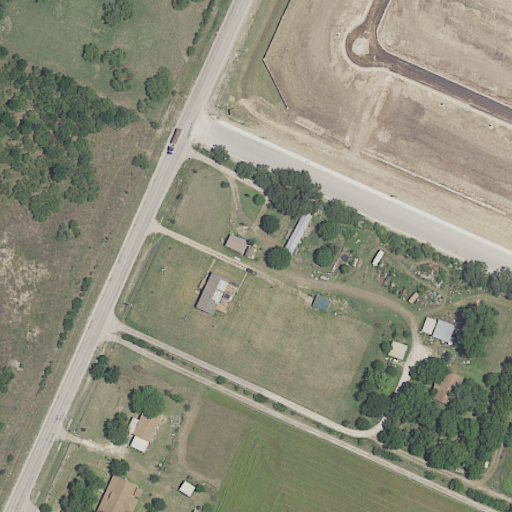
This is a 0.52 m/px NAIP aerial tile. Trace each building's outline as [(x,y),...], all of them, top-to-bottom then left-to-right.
[(283,250),(292,254),(313,214),(304,209),(283,250)] [(225,246),(241,253),(246,242),(230,234),(225,246)] [(195,307),(213,315),(230,280),(212,271),(195,307)] [(436,320),(425,317),(421,332),(432,334),(436,320)] [(432,336),(448,343),(455,326),(438,319),(432,336)] [(403,360),(407,345),(392,341),(388,355),(403,360)] [(432,400),(453,407),(463,376),(442,369),(432,400)] [(160,414),(144,408),(139,420),(132,417),(127,432),(135,435),(130,447),(147,452),(160,414)] [(137,484),(112,474),(96,511),(124,511),(126,510),(131,511),(132,511),(138,500),(131,497),(137,484)]
